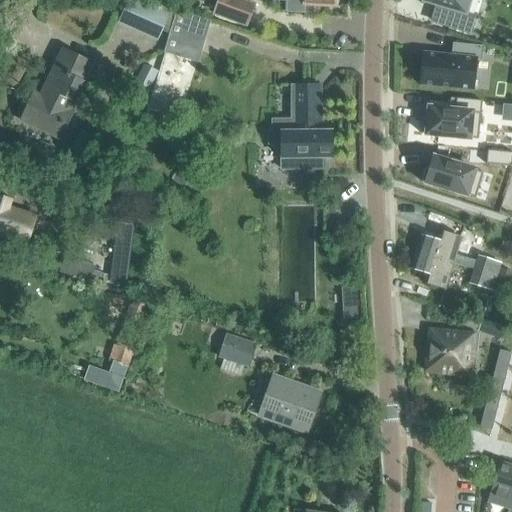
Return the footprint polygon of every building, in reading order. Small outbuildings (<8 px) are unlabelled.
[(165,15),(132,0),(127,0),(116,24),(153,41),(165,15)] [(217,0),(213,14),(247,27),(254,6),(238,0),(217,0)] [(334,7),(334,5),(336,5),(336,0),(285,0),(285,13),(304,14),(304,6),(334,7)] [(470,0),(422,0),(422,2),(421,3),(423,4),(423,3),(439,8),(434,24),(469,34),(474,18),(466,16),(470,0)] [(209,21),(177,10),(169,34),(201,45),(209,21)] [(451,56),(422,54),(419,86),(473,91),(476,61),(481,61),(483,47),(452,44),(451,56)] [(21,120),(61,140),(75,112),(72,111),(87,79),(85,78),(89,70),(91,71),(93,67),(61,52),(40,95),(35,93),(21,120)] [(142,80),(136,94),(145,98),(151,85),(142,80)] [(302,170),(324,170),(323,158),(331,158),(331,155),(333,153),(333,146),(331,144),(331,133),(321,133),(320,87),(290,87),(290,119),(271,119),(271,132),(267,133),(267,146),(279,146),(280,167),(280,170),(302,170)] [(122,98),(115,113),(137,124),(144,108),(122,98)] [(424,119),(422,135),(480,141),(484,102),(457,99),(456,111),(430,108),(429,120),(424,119)] [(511,153),(488,151),(487,165),(511,167),(511,153)] [(426,167),(422,182),(477,199),(485,174),(434,158),(431,169),(426,167)] [(268,180),(250,180),(250,188),(268,188),(268,192),(302,193),(302,170),(280,170),(280,167),(268,167),(268,180)] [(0,237),(27,246),(28,244),(27,244),(31,231),(25,229),(29,216),(30,216),(31,214),(10,207),(12,201),(10,201),(10,202),(0,198),(0,237)] [(116,223),(108,283),(123,285),(131,225),(116,223)] [(419,236),(413,253),(448,264),(449,260),(452,261),(454,254),(451,254),(456,238),(443,234),(440,242),(419,236)] [(447,266),(448,264),(413,253),(408,270),(423,275),(421,283),(440,288),(445,273),(449,273),(451,267),(447,266)] [(511,275),(506,291),(507,291),(511,276),(511,271),(501,268),(502,264),(477,257),(473,272),(495,278),(497,270),(511,275)] [(88,286),(94,269),(63,258),(57,276),(88,286)] [(495,288),(506,291),(511,275),(497,270),(495,278),(473,272),(468,285),(493,292),(495,288)] [(128,370),(146,310),(132,305),(112,364),(114,364),(128,370)] [(360,308),(343,309),(343,321),(361,320),(360,308)] [(426,371),(472,375),(475,349),(472,348),(474,336),(431,332),(426,371)] [(218,359),(249,369),(256,345),(226,335),(218,359)] [(499,351),(497,359),(509,362),(511,354),(499,351)] [(497,359),(495,366),(507,369),(509,362),(497,359)] [(90,368),(85,382),(120,394),(128,370),(114,364),(110,375),(90,368)] [(495,366),(493,374),(505,377),(507,369),(495,366)] [(493,374),(491,381),(503,384),(505,377),(493,374)] [(258,416),(306,433),(319,394),(271,377),(258,416)] [(491,381),(489,389),(501,392),(503,384),(491,381)] [(489,389),(487,397),(499,400),(501,392),(489,389)] [(487,397),(485,404),(497,407),(499,400),(487,397)] [(485,404),(483,412),(495,415),(497,407),(485,404)] [(483,412),(481,420),(493,423),(495,415),(483,412)] [(481,420),(479,427),(491,430),(493,423),(481,420)] [(511,469),(499,465),(488,499),(510,506),(511,498),(511,469)]
